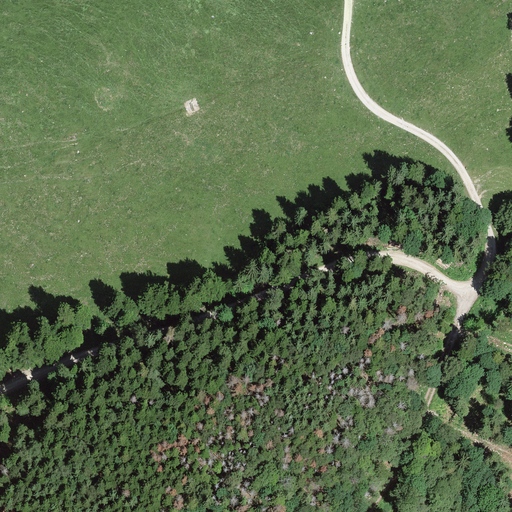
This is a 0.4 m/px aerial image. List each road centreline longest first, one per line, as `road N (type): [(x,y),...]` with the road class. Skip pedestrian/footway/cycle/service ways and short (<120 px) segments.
road 1 (track): [(0,391),(353,257),(411,264),(465,288),(482,283),(490,225)]
road 2 (track): [(349,0),(346,66),(358,90),(385,116),(443,144),(490,225)]
road 3 (track): [(465,288),(420,421),(370,511)]
